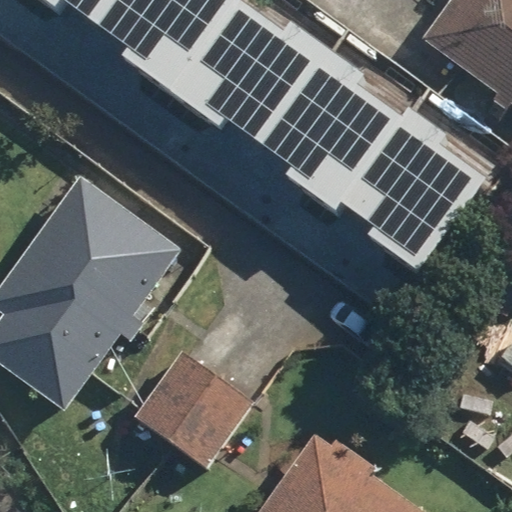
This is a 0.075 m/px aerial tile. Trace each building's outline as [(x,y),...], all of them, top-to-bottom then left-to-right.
[(511,170),(511,158),(285,0),(9,0),(426,292),(511,170)] [(511,0),(452,0),(426,35),(511,97),(511,0)] [(190,260),(83,180),(0,290),(0,313),(6,318),(0,325),(0,370),(61,417),(120,338),(130,346),(147,324),(144,322),(190,260)] [(253,401),(180,352),(133,421),(206,471),(253,401)] [(414,511),(312,437),(257,511),(414,511)]
